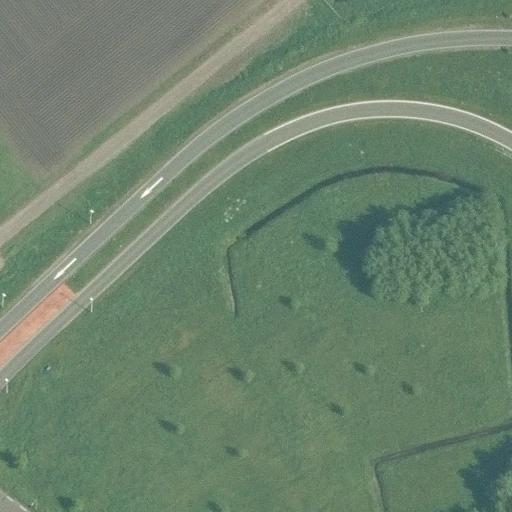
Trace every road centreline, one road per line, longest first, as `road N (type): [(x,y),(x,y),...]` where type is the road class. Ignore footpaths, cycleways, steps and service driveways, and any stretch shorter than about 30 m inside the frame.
road 1 (trunk): [(0,382),(211,182),(289,135),(385,111),(469,123),(511,144)]
road 2 (trunk): [(511,42),(435,43),(370,57),(262,104),(209,137),(0,331)]
road 3 (unclassified): [(294,0),(0,239)]
